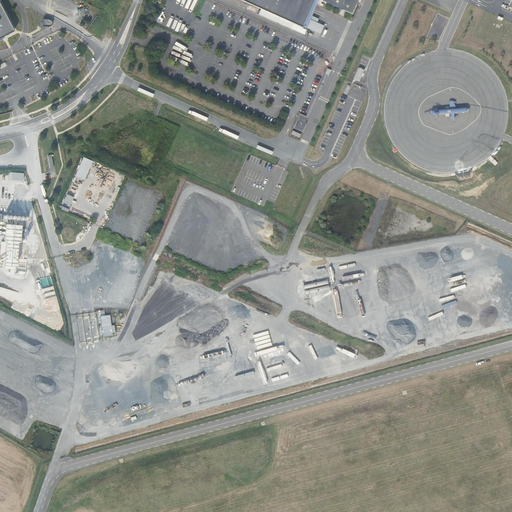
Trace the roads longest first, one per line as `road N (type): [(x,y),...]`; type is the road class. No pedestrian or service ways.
road 1 (unclassified): [(107,70),(301,159),(320,160)]
road 2 (unclassified): [(107,70),(81,101),(0,136)]
